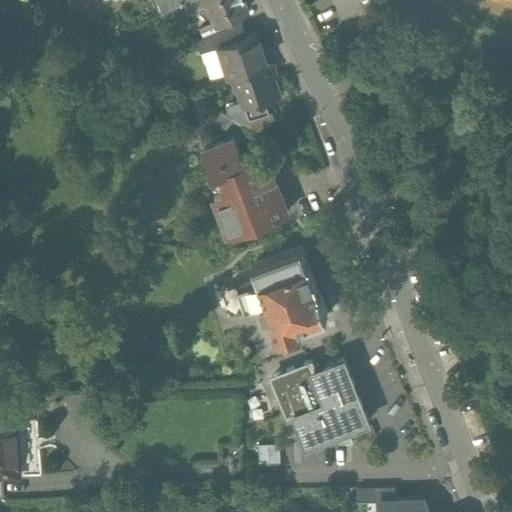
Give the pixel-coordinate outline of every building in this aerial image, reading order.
[(105,0),(67,0),(71,15),(83,13),(105,2),(105,0)] [(154,0),(155,0),(158,0),(162,8),(177,2),(180,0),(154,0)] [(205,0),(180,0),(177,2),(181,10),(177,12),(179,16),(207,3),(205,0)] [(247,0),(205,0),(207,3),(216,23),(238,14),(251,8),(247,0)] [(238,14),(216,23),(200,30),(204,40),(204,41),(234,28),(242,24),(238,14)] [(234,28),(204,41),(204,40),(197,43),(200,53),(218,48),(217,47),(237,41),(234,28)] [(237,41),(217,47),(218,48),(228,79),(232,78),(266,68),(268,67),(257,34),(237,41)] [(172,70),(157,63),(151,74),(166,82),(172,70)] [(266,68),(232,78),(236,92),(239,91),(242,102),(227,107),(229,114),(241,122),(269,113),(265,101),(279,97),(273,78),(269,80),(266,68)] [(363,85),(356,68),(350,70),(357,88),(363,85)] [(232,122),(217,112),(208,127),(217,133),(220,128),(225,132),(232,122)] [(270,168),(260,171),(256,160),(243,165),(233,140),(203,152),(213,178),(221,175),(225,185),(222,186),(225,195),(213,200),(228,236),(287,212),(280,194),(279,195),(277,190),(278,190),(273,178),(274,178),(270,168)] [(8,199),(0,199),(0,212),(9,211),(8,199)] [(301,248),(252,267),(257,283),(237,290),(245,311),(260,305),(265,319),(269,318),(278,340),(300,332),(301,335),(330,324),(319,293),(318,293),(308,264),(307,265),(301,248)] [(323,368),(314,371),(311,363),(271,379),(287,420),(294,417),(306,447),(368,422),(343,360),(323,368)] [(12,411),(13,425),(38,424),(37,406),(12,408),(12,411)] [(0,483),(16,483),(13,425),(12,411),(0,411),(0,483)] [(279,448),(258,448),(259,469),(280,468),(279,448)] [(395,487),(356,489),(357,502),(368,502),(374,501),(374,500),(396,499),(395,487)] [(429,511),(423,498),(396,499),(374,500),(374,501),(374,511),(429,511)]
